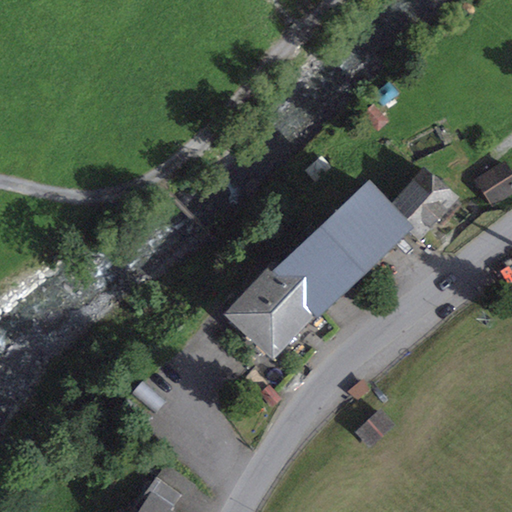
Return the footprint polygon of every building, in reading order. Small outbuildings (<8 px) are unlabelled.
[(511,167),(481,184),(494,208),(511,197),(511,167)] [(467,204),(431,170),(399,204),(424,230),(430,238),(467,204)] [(379,182),(237,316),(282,363),(424,230),(399,204),(379,182)] [(386,412),(361,436),(378,453),(403,428),(386,412)] [(168,511),(151,502),(145,511),(168,511)]
